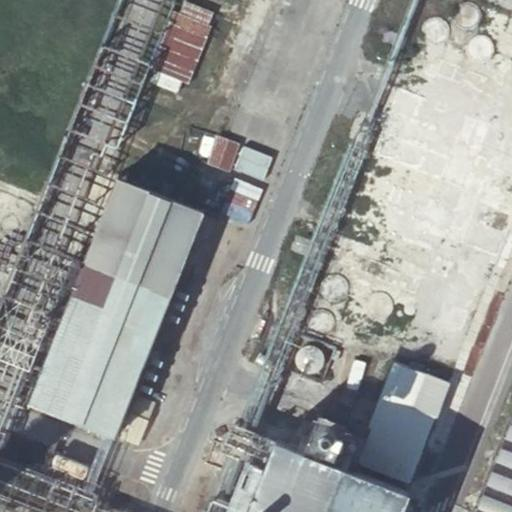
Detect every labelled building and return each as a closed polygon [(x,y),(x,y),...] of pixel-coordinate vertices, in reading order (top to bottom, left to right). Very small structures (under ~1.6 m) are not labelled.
[(504,79),(484,8),(426,24),(446,95),(504,79)] [(444,237),(493,257),(511,210),(511,161),(480,148),(487,126),(398,92),(349,216),(439,251),(444,237)] [(213,212),(253,224),(274,156),(216,138),(196,203),(214,208),(213,212)] [(24,403),(108,436),(201,212),(116,179),(24,403)] [(310,334),(372,360),(386,324),(401,329),(409,324),(428,280),(422,265),(348,236),(335,244),(306,321),(310,334)] [(432,321),(457,332),(482,272),(457,261),(432,321)] [(406,335),(374,417),(426,438),(458,356),(406,335)] [(374,417),(360,451),(413,473),(426,438),(374,417)] [(397,511),(413,473),(360,451),(359,454),(284,425),(250,511),(397,511)] [(511,511),(511,426),(478,511),(511,511)]
